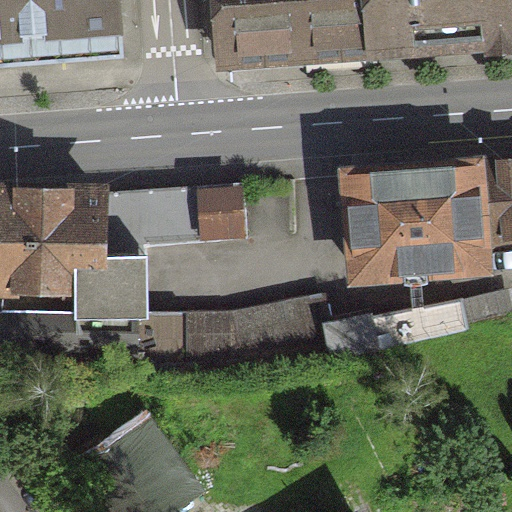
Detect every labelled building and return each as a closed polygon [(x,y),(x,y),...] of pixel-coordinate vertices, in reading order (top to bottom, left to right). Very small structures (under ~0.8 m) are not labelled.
[(131,0),(0,0),(0,59),(135,50),(131,0)] [(511,0),(221,0),(226,64),(511,44),(511,0)] [(494,164),(356,176),(365,273),(503,261),(494,164)] [(238,190),(201,193),(205,237),(242,234),(238,190)] [(107,199),(0,198),(0,293),(75,294),(75,313),(145,314),(146,263),(106,262),(107,199)] [(191,313),(193,358),(304,353),(302,308),(191,313)]
